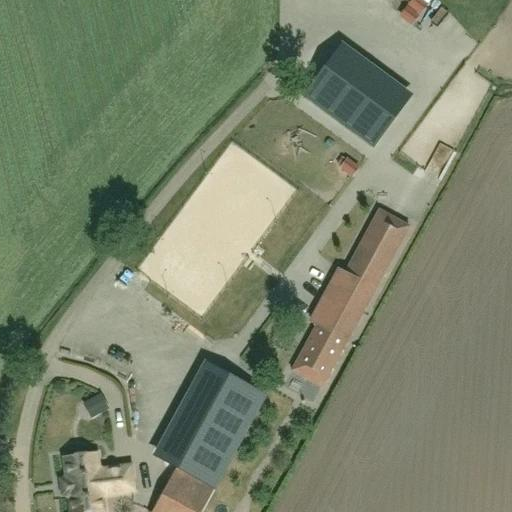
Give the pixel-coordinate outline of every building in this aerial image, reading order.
[(404,100),(338,51),(304,97),(370,147),(404,100)] [(357,170),(342,159),(335,172),(351,182),(357,170)] [(316,326),(292,371),(322,388),(409,227),(379,211),(345,273),(340,271),(312,324),(316,326)] [(199,511),(263,396),(209,366),(159,458),(178,469),(154,511),(199,511)] [(87,400),(93,417),(110,410),(104,394),(87,400)] [(70,511),(101,511),(105,511),(103,496),(134,492),(131,466),(99,470),(97,454),(63,459),(66,478),(57,479),(60,499),(69,498),(70,511)]
